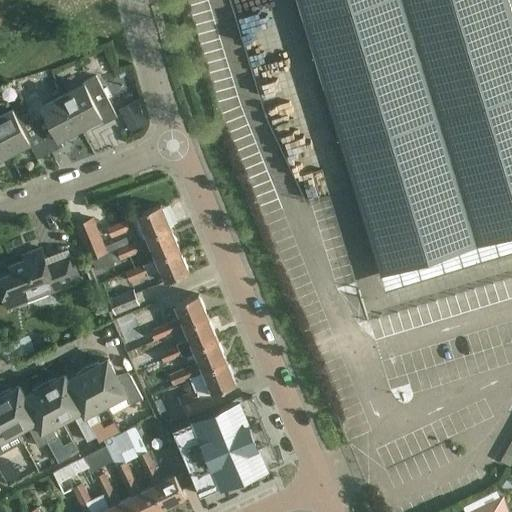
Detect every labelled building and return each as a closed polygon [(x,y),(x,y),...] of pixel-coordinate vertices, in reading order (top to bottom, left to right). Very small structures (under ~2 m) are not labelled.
[(511,12),(508,0),(298,0),(387,288),(382,273),(511,233),(511,12)] [(275,29),(243,38),(263,112),(295,103),(287,75),(277,78),(273,64),(284,61),(275,29)] [(84,83),(63,95),(81,129),(102,118),(104,123),(118,116),(101,84),(97,75),(83,82),(84,83)] [(63,95),(42,106),(41,103),(28,109),(30,112),(34,119),(50,152),(63,145),(60,139),(81,129),(63,95)] [(120,109),(131,133),(148,124),(137,101),(120,109)] [(30,112),(17,119),(12,109),(0,114),(0,136),(9,154),(30,143),(38,158),(50,152),(34,119),(30,112)] [(0,158),(9,154),(0,136),(0,158)] [(138,213),(146,232),(147,236),(171,226),(161,204),(138,213)] [(90,258),(107,251),(93,217),(76,224),(90,258)] [(128,229),(125,219),(107,226),(111,236),(128,229)] [(138,251),(151,246),(157,258),(180,249),(171,226),(147,236),(128,243),(126,236),(105,245),(108,253),(92,259),(96,269),(139,252),(138,251)] [(10,265),(13,272),(0,276),(0,286),(8,308),(80,280),(71,256),(47,264),(41,248),(24,254),(26,259),(10,265)] [(126,271),(130,280),(160,268),(166,281),(189,272),(180,249),(157,258),(126,271)] [(140,304),(134,290),(110,300),(115,314),(140,304)] [(151,330),(154,339),(155,339),(185,327),(208,317),(199,294),(181,301),(178,292),(159,300),(163,309),(176,304),(181,317),(151,330)] [(195,349),(218,339),(208,317),(185,327),(195,349)] [(195,349),(200,361),(168,374),(173,385),(204,372),(204,371),(227,361),(218,339),(195,349)] [(164,362),(182,355),(178,344),(160,352),(164,362)] [(98,362),(86,366),(106,404),(125,393),(131,404),(142,397),(130,374),(120,380),(108,359),(99,363),(98,362)] [(236,384),(227,361),(204,371),(204,372),(213,393),(201,399),(197,390),(178,397),(186,415),(222,401),(219,391),(236,384)] [(82,409),(88,420),(91,425),(100,420),(94,410),(106,404),(86,366),(75,374),(76,376),(68,380),(83,409),(82,409)] [(43,382),(63,420),(74,414),(88,440),(96,436),(91,425),(88,420),(82,409),(83,409),(68,380),(66,375),(57,380),(56,378),(43,382)] [(33,392),(26,396),(25,397),(37,420),(36,420),(48,441),(57,436),(52,426),(63,420),(43,382),(33,390),(33,392)] [(0,392),(0,398),(17,431),(28,424),(40,445),(48,441),(36,420),(37,420),(25,397),(26,396),(20,386),(11,391),(10,389),(0,392)] [(0,453),(3,452),(0,445),(0,439),(17,431),(0,398),(0,453)] [(255,438),(254,436),(239,401),(171,430),(192,481),(202,477),(207,488),(266,464),(262,455),(275,450),(268,433),(255,438)] [(139,511),(154,511),(164,507),(153,485),(141,491),(113,435),(106,438),(103,439),(106,445),(112,457),(131,496),(139,511)] [(68,444),(66,450),(69,456),(79,450),(74,441),(68,444)] [(135,449),(153,485),(164,507),(186,496),(175,474),(163,480),(148,450),(147,451),(144,444),(135,449)] [(112,511),(139,511),(131,496),(119,502),(100,462),(112,457),(106,445),(85,455),(91,466),(103,493),(112,511)] [(66,477),(76,472),(91,466),(85,455),(71,462),(53,472),(59,483),(67,479),(66,477)] [(0,463),(1,466),(0,466),(0,469),(6,481),(17,475),(10,461),(9,462),(7,460),(0,463)] [(511,474),(510,474),(502,486),(504,488),(511,487),(511,474)] [(72,486),(73,488),(85,511),(112,511),(103,493),(90,500),(81,481),(72,486)] [(510,511),(505,494),(468,511),(510,511)]
